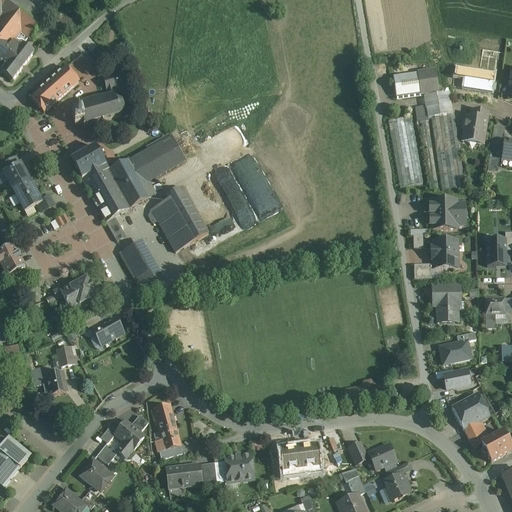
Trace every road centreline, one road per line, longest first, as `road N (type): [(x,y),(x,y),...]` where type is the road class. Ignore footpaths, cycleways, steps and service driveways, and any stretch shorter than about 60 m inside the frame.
road 1 (residential): [(358,0),(428,397),(421,424)]
road 2 (residential): [(170,375),(32,122),(11,101)]
road 3 (residential): [(421,424),(237,427),(201,408),(170,375)]
road 4 (residential): [(26,507),(109,407),(170,375)]
road 5 (unclassified): [(130,0),(11,101)]
